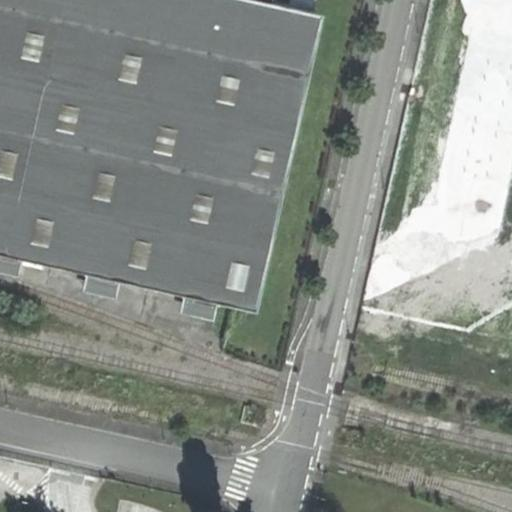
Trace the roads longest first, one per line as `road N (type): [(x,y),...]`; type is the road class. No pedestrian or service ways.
road 1 (unclassified): [(401,0),(290,493)]
road 2 (unclassified): [(290,493),(0,429)]
